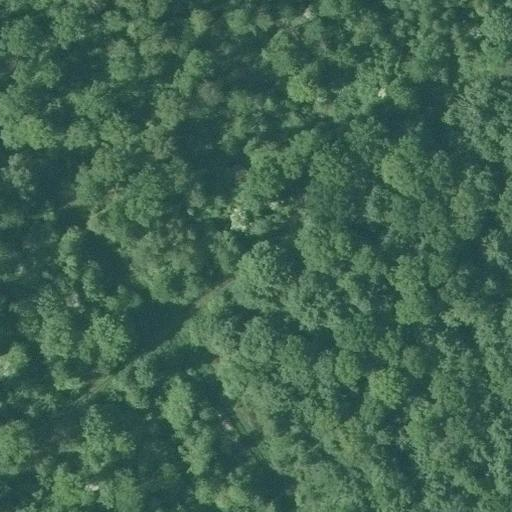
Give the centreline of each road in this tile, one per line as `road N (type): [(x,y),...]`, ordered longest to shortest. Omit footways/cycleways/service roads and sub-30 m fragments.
road 1 (track): [(0,459),(235,272),(352,164),(511,74)]
road 2 (track): [(0,141),(150,302),(292,511)]
